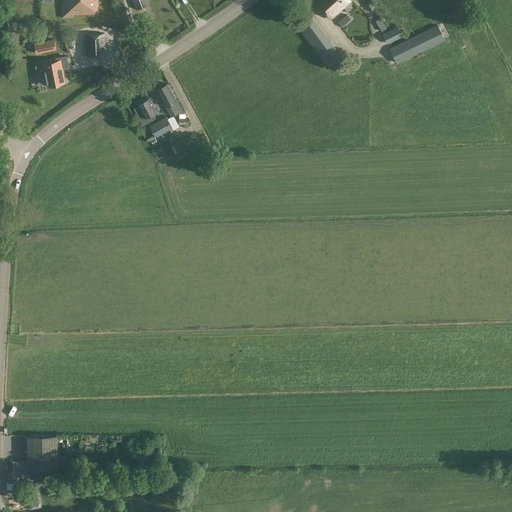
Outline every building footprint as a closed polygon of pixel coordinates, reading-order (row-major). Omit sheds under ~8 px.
[(85,12),(97,11),(96,0),(70,0),(71,10),(80,10),(80,8),(85,8),(85,12)] [(315,0),(330,17),(350,0),(315,0)] [(370,1),(365,5),(370,11),(375,7),(370,1)] [(312,15),(297,26),(328,67),(343,55),(312,15)] [(380,17),(375,20),(381,31),(387,28),(380,17)] [(365,25),(352,32),(354,37),(368,29),(365,25)] [(403,36),(398,26),(382,33),(387,43),(403,36)] [(444,39),(437,26),(389,50),(396,64),(444,39)] [(370,50),(365,43),(373,38),(367,31),(351,44),(362,57),(370,50)] [(104,34),(87,35),(88,57),(105,56),(104,34)] [(54,38),(52,39),(39,41),(34,43),(36,53),(56,49),(54,38)] [(141,40),(125,46),(129,56),(145,50),(141,40)] [(44,65),(36,66),(40,88),(48,86),(67,83),(64,69),(71,68),(68,55),(57,57),(57,59),(43,62),(44,65)] [(387,62),(376,65),(378,70),(389,68),(387,62)] [(108,73),(98,75),(100,83),(109,80),(108,74),(108,73)] [(167,105),(176,100),(167,84),(157,89),(166,106),(167,105)] [(139,106),(135,108),(144,125),(148,123),(148,122),(155,118),(153,113),(156,111),(149,98),(138,104),(139,106)] [(166,117),(150,126),(154,132),(157,136),(172,128),(166,117)] [(181,157),(201,147),(194,133),(174,143),(180,157),(181,157)] [(171,155),(175,162),(180,159),(176,152),(171,155)] [(27,435),(27,461),(28,474),(40,474),(40,469),(58,468),(57,435),(27,435)] [(13,473),(8,473),(8,481),(19,481),(19,474),(28,474),(27,461),(13,461),(13,473)]
